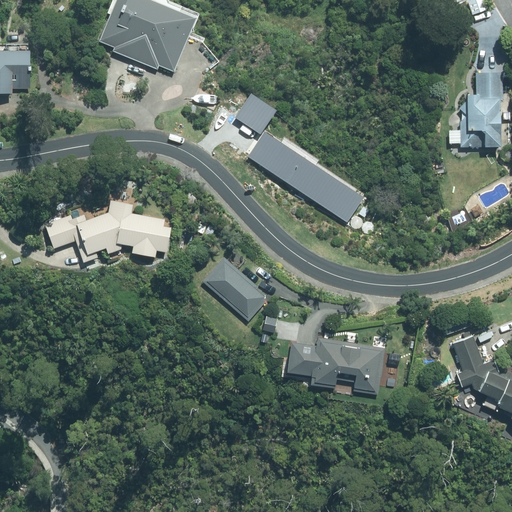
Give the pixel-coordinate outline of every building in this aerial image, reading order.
[(195,22),(142,0),(114,0),(96,43),(112,50),(111,52),(156,71),(158,67),(173,74),(195,22)] [(0,96),(11,96),(10,90),(29,90),(27,54),(0,54),(0,96)] [(500,104),(500,76),(473,77),(474,98),(464,98),(464,102),(463,105),(457,113),(457,114),(463,121),(458,127),(457,128),(457,155),(481,154),(497,154),(496,124),(496,118),(495,118),(495,107),(496,107),(500,107),(500,104)] [(43,227),(52,250),(74,242),(83,265),(96,259),(94,254),(105,250),(107,256),(122,251),(120,247),(132,249),(130,256),(154,260),(155,253),(165,254),(169,229),(161,228),(162,221),(130,216),(132,207),(109,203),(107,214),(86,223),(83,216),(72,221),(70,217),(43,227)] [(209,226),(204,235),(210,238),(214,230),(209,226)] [(265,303),(262,301),(264,299),(254,291),(257,288),(223,259),(202,283),(247,323),(265,303)] [(485,389),(479,401),(490,407),(494,400),(508,407),(506,411),(511,413),(511,376),(496,369),(495,371),(491,369),(494,368),(490,357),(479,360),(469,331),(449,338),(459,367),(454,370),(458,383),(468,379),(470,385),(473,386),(474,384),(485,389)] [(355,378),(353,393),(377,396),(384,349),(317,340),(316,348),(290,344),(286,374),(311,378),(309,387),(333,390),(335,375),(355,378)] [(276,367),(273,372),(279,375),(282,370),(276,367)] [(394,376),(386,375),(385,383),(393,384),(394,376)]
